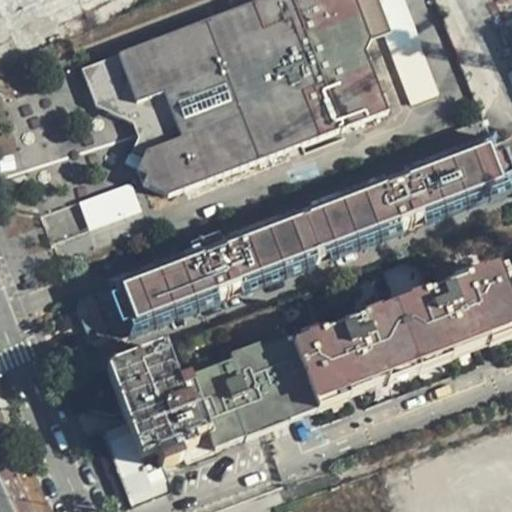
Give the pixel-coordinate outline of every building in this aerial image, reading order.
[(392,112),(370,53),(377,41),(361,0),(257,0),(82,70),(98,109),(138,126),(146,148),(135,163),(146,170),(142,176),(151,183),(146,191),(169,197),(392,112)] [(511,186),(511,184),(497,144),(495,141),(427,165),(445,212),(511,186)] [(445,212),(427,165),(109,284),(127,332),(445,212)] [(135,185),(82,200),(89,228),(142,214),(135,185)] [(210,363),(199,334),(130,360),(103,371),(130,443),(137,462),(151,456),(157,470),(179,461),(181,464),(210,453),(208,445),(308,406),(308,404),(380,377),(445,352),(484,338),(511,328),(511,319),(511,316),(494,269),(286,345),(282,336),(210,363)] [(511,328),(484,338),(487,346),(488,349),(511,340),(511,328)] [(484,338),(445,352),(449,360),(487,346),(484,338)] [(449,360),(445,352),(380,377),(383,384),(384,389),(450,364),(449,360)] [(308,404),(308,406),(311,415),(344,402),(343,400),(383,384),(380,377),(308,404)] [(208,445),(210,453),(311,415),(308,406),(208,445)] [(137,462),(130,443),(109,451),(125,494),(161,481),(157,470),(142,476),(137,462)] [(151,456),(137,462),(142,476),(157,470),(151,456)]
